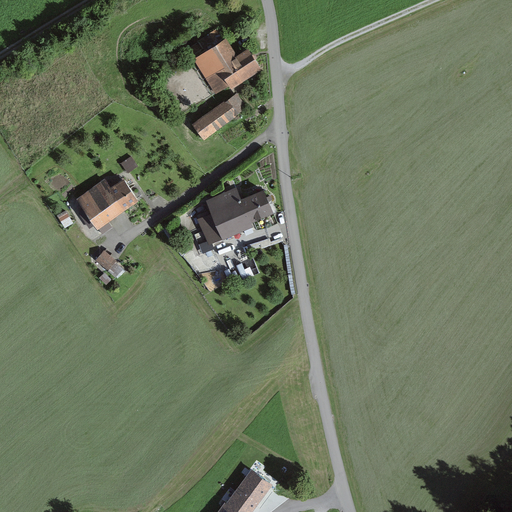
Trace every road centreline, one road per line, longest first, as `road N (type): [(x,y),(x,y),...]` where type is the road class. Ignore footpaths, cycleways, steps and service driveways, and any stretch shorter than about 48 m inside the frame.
road 1 (unclassified): [(352,511),(305,302),(270,0)]
road 2 (track): [(282,127),(112,247)]
road 3 (track): [(280,80),(336,42),(432,0)]
road 4 (track): [(279,503),(318,371)]
